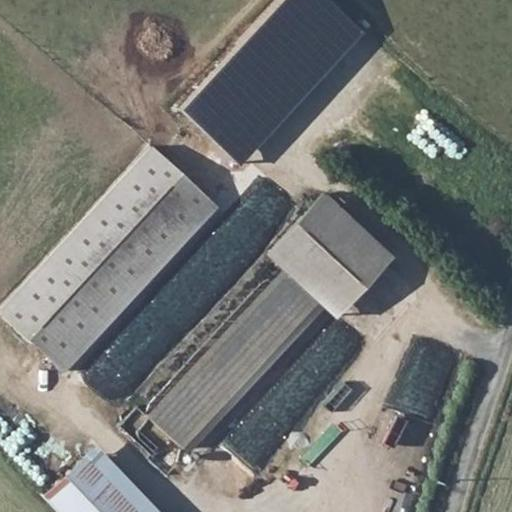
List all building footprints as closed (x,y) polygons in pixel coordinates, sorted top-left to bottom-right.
[(331,0),(284,0),(181,109),(240,164),(365,32),(331,0)] [(157,162),(3,325),(58,377),(211,214),(157,162)] [(263,258),(280,275),(314,305),(329,320),(386,259),(318,197),(263,258)] [(314,305),(280,275),(146,420),(179,450),(314,305)] [(154,297),(92,373),(127,401),(210,298),(202,292),(207,286),(200,281),(174,313),(154,297)] [(139,511),(85,457),(41,499),(53,511),(139,511)]
